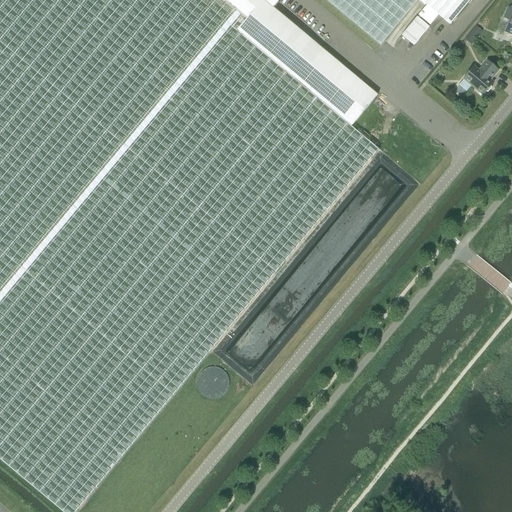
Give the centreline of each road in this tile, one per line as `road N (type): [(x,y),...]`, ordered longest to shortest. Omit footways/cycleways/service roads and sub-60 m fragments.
road 1 (unclassified): [(168,511),(511,100)]
road 2 (unknown): [(221,511),(511,164)]
